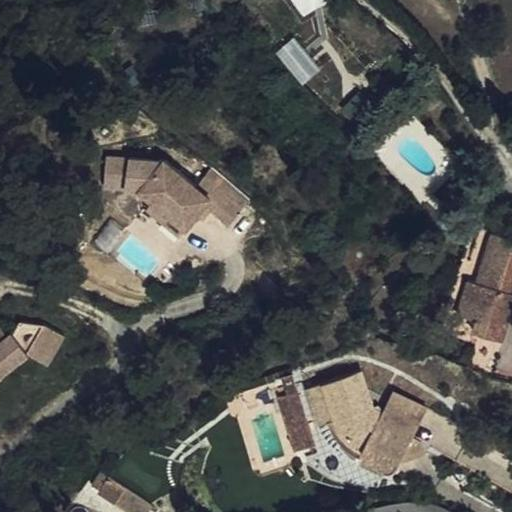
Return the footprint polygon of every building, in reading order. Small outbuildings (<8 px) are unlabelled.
[(388,100),(396,109),(403,103),(395,94),(388,100)] [(358,127),(367,136),(396,109),(388,100),(358,127)] [(138,184),(151,196),(182,223),(192,212),(202,201),(208,206),(227,222),(248,196),(211,163),(193,182),(163,156),(138,184)] [(175,231),(182,223),(151,196),(144,204),(175,231)] [(192,212),(198,218),(208,206),(202,201),(192,212)] [(477,225),(472,224),(463,252),(473,256),(481,258),(496,210),(484,207),(477,225)] [(476,307),(507,318),(511,302),(511,292),(508,291),(510,283),(511,283),(511,215),(496,210),(481,258),(473,256),(462,291),(480,297),(476,307)] [(462,291),(473,256),(463,252),(451,288),(462,291)] [(417,288),(399,279),(391,294),(409,303),(417,288)] [(480,297),(462,291),(451,288),(445,305),(474,315),(476,307),(480,297)] [(0,385),(1,377),(28,360),(0,314),(0,385)] [(10,341),(51,362),(64,337),(24,315),(10,341)] [(390,475),(396,459),(398,452),(420,448),(419,440),(406,435),(417,403),(380,388),(374,406),(365,404),(351,370),(300,391),(315,425),(330,418),(364,433),(354,460),(390,475)] [(299,391),(278,397),(295,451),(316,444),(299,391)] [(285,471),(281,460),(261,467),(246,428),(265,420),(259,406),(234,416),(231,426),(251,476),(261,480),(285,471)] [(398,452),(396,459),(420,455),(420,448),(398,452)] [(116,503),(124,486),(101,475),(93,491),(116,503)] [(116,503),(134,511),(142,493),(124,486),(116,503)]
